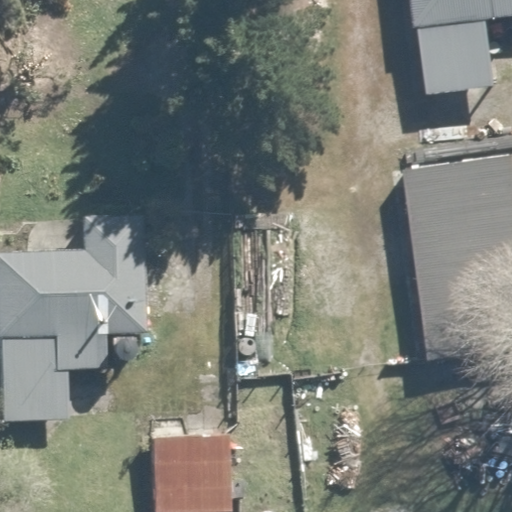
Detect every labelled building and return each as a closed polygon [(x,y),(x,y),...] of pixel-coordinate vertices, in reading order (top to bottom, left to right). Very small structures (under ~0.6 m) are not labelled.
[(511,0),(414,0),(425,96),(511,85),(511,0)] [(511,155),(405,167),(421,323),(511,313),(511,155)] [(83,252),(0,254),(0,417),(57,416),(56,367),(102,366),(101,341),(149,340),(145,214),(82,216),(83,252)] [(236,511),(235,426),(149,427),(149,511),(236,511)] [(312,511),(313,500),(263,500),(263,511),(312,511)]
